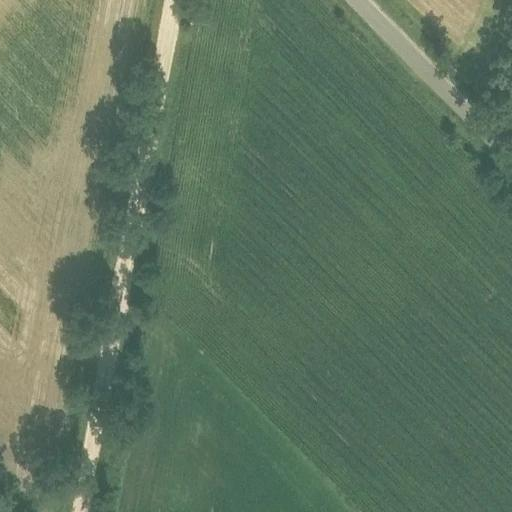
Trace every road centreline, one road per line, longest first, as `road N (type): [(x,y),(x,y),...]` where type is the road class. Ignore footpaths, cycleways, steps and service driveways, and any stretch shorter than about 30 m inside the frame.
road 1 (track): [(79,511),(172,0)]
road 2 (unclassified): [(511,154),(362,0)]
